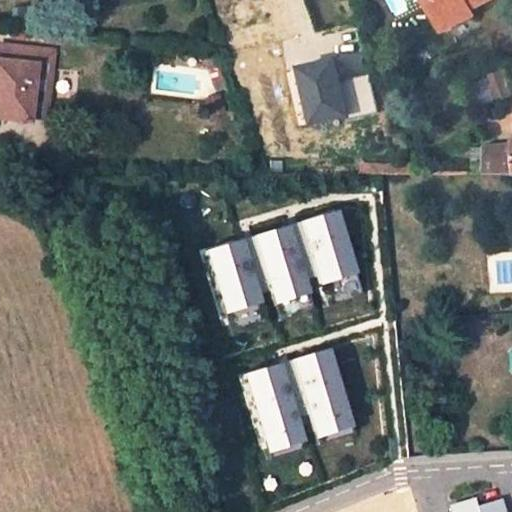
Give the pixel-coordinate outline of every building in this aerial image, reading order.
[(469,11),(489,0),(429,0),(427,1),(442,31),(472,15),(469,11)] [(329,36),(335,55),(352,50),(346,32),(329,36)] [(0,117),(27,121),(32,76),(49,77),(52,52),(0,46),(0,117)] [(339,66),(356,61),(352,50),(335,55),(339,66)] [(511,143),(484,147),(483,173),(511,173),(511,143)] [(398,166),(367,166),(367,174),(398,174),(398,166)] [(341,210),(297,222),(316,287),(359,272),(341,210)] [(296,225),(249,238),(273,306),(314,292),(296,225)] [(248,240),(204,252),(223,315),(265,302),(248,240)] [(332,349),(289,363),(312,440),(354,427),(332,349)] [(285,363),(244,375),(269,452),(308,439),(285,363)] [(478,497),(450,505),(451,511),(507,511),(504,499),(478,505),(478,497)]
